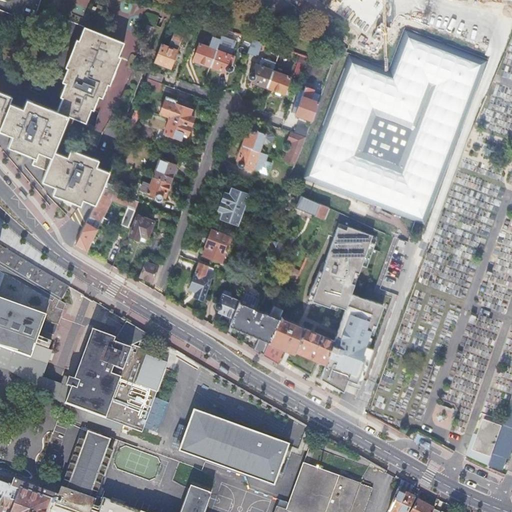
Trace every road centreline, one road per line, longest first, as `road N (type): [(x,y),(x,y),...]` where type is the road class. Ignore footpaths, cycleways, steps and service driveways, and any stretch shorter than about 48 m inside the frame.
road 1 (secondary): [(52,246),(384,448)]
road 2 (residential): [(505,492),(411,443),(384,448)]
road 3 (secondary): [(384,448),(501,505)]
